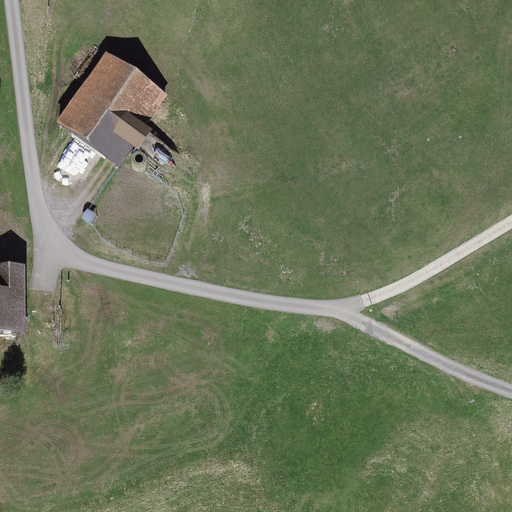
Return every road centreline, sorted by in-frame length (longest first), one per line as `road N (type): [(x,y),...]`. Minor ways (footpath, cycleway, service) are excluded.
road 1 (residential): [(13,0),(39,204),(62,250),(280,302),(336,307)]
road 2 (track): [(336,307),(511,392)]
